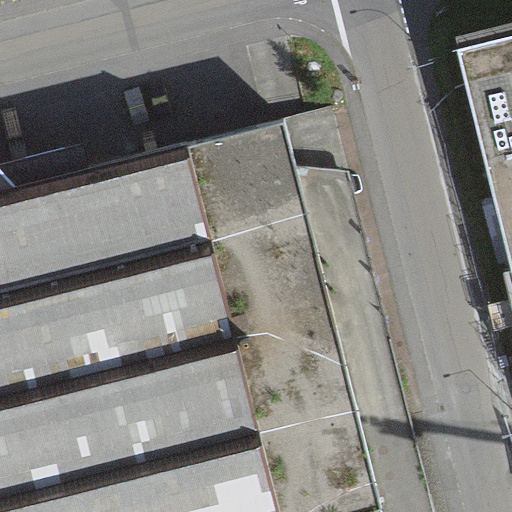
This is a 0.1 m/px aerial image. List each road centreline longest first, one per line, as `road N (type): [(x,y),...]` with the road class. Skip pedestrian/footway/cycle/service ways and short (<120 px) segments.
road 1 (residential): [(373,0),(501,511)]
road 2 (residential): [(0,59),(240,0)]
